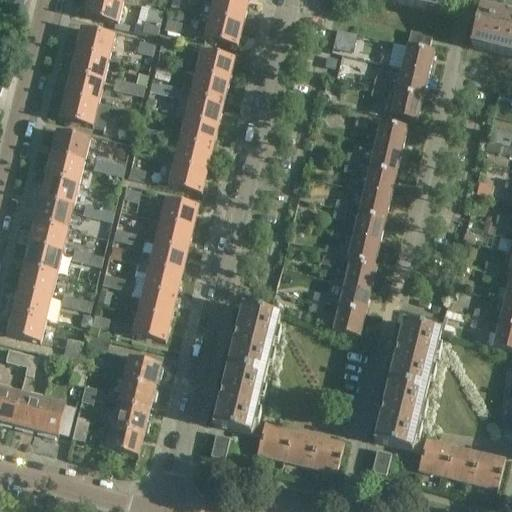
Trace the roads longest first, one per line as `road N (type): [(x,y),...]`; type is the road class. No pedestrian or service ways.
road 1 (residential): [(164,511),(288,0)]
road 2 (residential): [(345,511),(468,0)]
road 3 (residential): [(0,195),(47,0)]
road 4 (residential): [(153,511),(0,473)]
